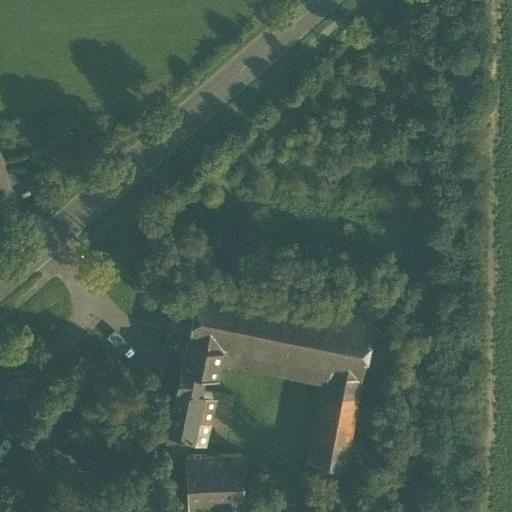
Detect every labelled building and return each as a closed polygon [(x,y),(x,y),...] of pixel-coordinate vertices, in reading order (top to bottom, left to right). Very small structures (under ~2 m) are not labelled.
[(199,281),(187,339),(222,348),(329,369),(311,462),(343,468),(373,315),(199,281)] [(187,339),(182,368),(203,372),(217,375),(222,348),(187,339)] [(182,368),(178,385),(199,390),(203,372),(182,368)] [(214,392),(199,390),(178,385),(169,433),(188,436),(204,439),(214,392)] [(185,456),(188,436),(169,433),(164,453),(164,478),(185,482),(185,456)] [(185,482),(186,510),(228,509),(243,508),(242,455),(185,456),(185,482)] [(105,511),(68,477),(50,495),(67,511),(105,511)]
